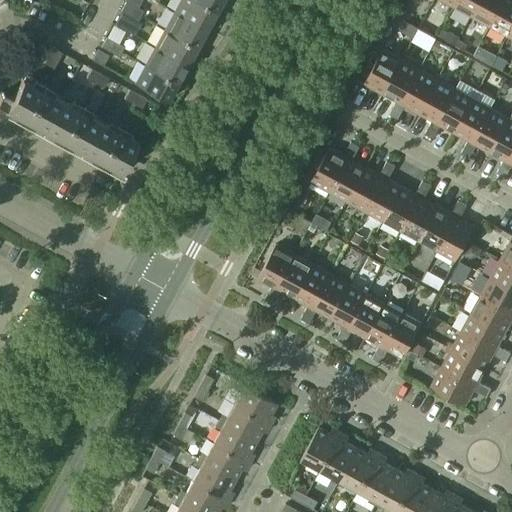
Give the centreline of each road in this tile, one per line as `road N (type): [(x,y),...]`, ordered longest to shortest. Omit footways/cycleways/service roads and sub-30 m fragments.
road 1 (residential): [(477,463),(173,291)]
road 2 (tertiary): [(173,291),(338,0)]
road 3 (tertiary): [(313,0),(204,148),(133,271)]
road 4 (tertiary): [(133,271),(0,504)]
road 5 (tertiary): [(52,511),(173,291)]
road 6 (residential): [(511,203),(342,110)]
road 7 (residential): [(133,271),(0,201)]
